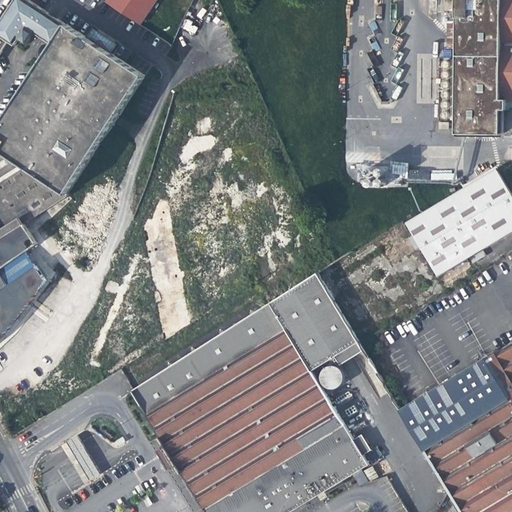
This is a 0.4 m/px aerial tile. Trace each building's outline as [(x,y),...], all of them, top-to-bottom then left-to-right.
[(29,0),(14,0),(0,22),(0,54),(9,41),(16,46),(20,38),(29,44),(36,33),(49,13),(29,0)] [(140,24),(146,15),(156,0),(108,0),(107,2),(140,24)] [(511,101),(511,0),(459,0),(459,134),(502,134),(503,111),(510,111),(510,101),(511,101)] [(49,13),(36,33),(44,39),(58,19),(49,13)] [(145,77),(58,19),(44,39),(54,45),(0,125),(0,241),(26,226),(26,225),(70,194),(68,193),(119,116),(145,77)] [(392,100),(392,92),(380,92),(380,100),(392,100)] [(511,199),(493,168),(404,223),(437,276),(511,229),(511,199)] [(40,273),(36,266),(26,252),(37,244),(26,226),(0,241),(0,337),(7,331),(12,325),(45,282),(44,280),(40,273)] [(312,369),(358,341),(315,273),(132,391),(164,444),(176,463),(205,511),(289,511),(370,464),(312,369)] [(511,511),(511,340),(495,350),(398,408),(448,489),(462,511),(511,511)] [(328,366),(325,368),(324,369),(322,371),(321,374),(320,377),(321,380),(321,382),(322,384),(324,386),(326,387),(329,388),(331,389),(333,389),(335,388),(339,387),(341,384),(342,383),(343,380),(344,378),(344,375),(343,372),(341,369),(338,367),(336,366),(333,365),(328,366)] [(76,433),(65,440),(79,464),(88,478),(99,471),(90,457),(76,433)] [(114,441),(117,445),(123,442),(124,441),(121,437),(114,441)] [(168,468),(176,463),(164,444),(156,449),(168,468)] [(364,470),(368,480),(377,477),(373,466),(364,470)]
